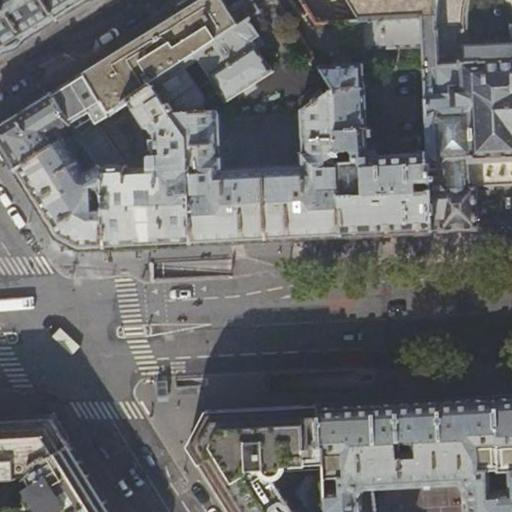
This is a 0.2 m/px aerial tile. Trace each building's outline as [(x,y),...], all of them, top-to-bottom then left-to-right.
[(0,0),(0,54),(40,30),(49,24),(87,0),(0,0)] [(132,43),(82,74),(110,116),(117,111),(124,106),(123,104),(151,85),(240,26),(222,0),(200,0),(186,9),(132,43)] [(344,0),(358,22),(360,21),(422,19),(434,19),(434,16),(435,16),(435,9),(436,0),(344,0)] [(240,26),(151,85),(171,113),(187,138),(192,244),(233,242),(267,240),(263,168),(224,170),(224,158),(222,158),(221,114),(216,111),(206,112),(205,98),(186,70),(199,61),(226,101),(273,73),(258,50),(264,46),(251,26),(262,19),(259,13),(240,26)] [(361,51),(423,48),(422,19),(360,21),(361,51)] [(511,43),(481,45),(461,46),(461,50),(463,50),(463,62),(460,62),(460,64),(437,65),(436,36),(436,32),(434,32),(434,19),(422,19),(423,48),(428,154),(431,232),(511,228),(511,227),(511,43)] [(45,84),(51,93),(66,84),(82,74),(76,64),(45,84)] [(335,90),(338,153),(352,152),(353,162),(339,162),(341,236),(392,234),(431,232),(428,154),(376,157),(376,151),(368,152),(368,138),(373,138),(372,130),(367,131),(363,64),(319,66),(334,89),(335,90)] [(66,84),(51,93),(76,132),(75,132),(79,137),(101,122),(110,117),(110,116),(82,74),(66,84)] [(124,106),(117,111),(110,116),(110,117),(101,122),(79,137),(102,172),(105,248),(147,246),(192,244),(187,138),(171,113),(151,85),(123,104),(124,106)] [(339,162),(338,153),(335,90),(334,89),(301,112),(303,153),(302,153),(302,166),(263,168),(267,240),(297,239),(341,236),(339,162)] [(15,170),(75,132),(76,132),(51,93),(23,110),(0,124),(0,146),(3,151),(15,170)] [(102,172),(79,137),(75,132),(15,170),(40,210),(57,238),(79,249),(94,249),(105,248),(102,172)] [(511,511),(511,395),(496,397),(500,511),(511,511)] [(409,401),(319,406),(324,511),(360,511),(360,495),(364,488),(458,483),(464,490),(465,511),(500,511),(496,397),(409,401)] [(224,505),(228,511),(324,511),(319,406),(273,408),(206,411),(187,446),(224,505)] [(14,421),(0,422),(0,502),(39,464),(69,445),(65,439),(30,421),(14,421)] [(110,511),(92,483),(69,445),(39,464),(0,502),(0,511),(110,511)]
